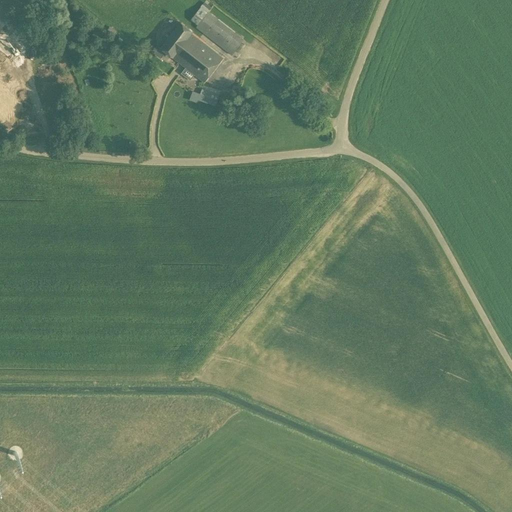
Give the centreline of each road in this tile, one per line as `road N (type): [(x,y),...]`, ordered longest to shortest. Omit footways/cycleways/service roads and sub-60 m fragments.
road 1 (unclassified): [(0,144),(176,162),(341,150)]
road 2 (unclassified): [(511,367),(408,191),(380,166),(341,150)]
road 3 (unclassified): [(341,150),(342,102),(384,0)]
